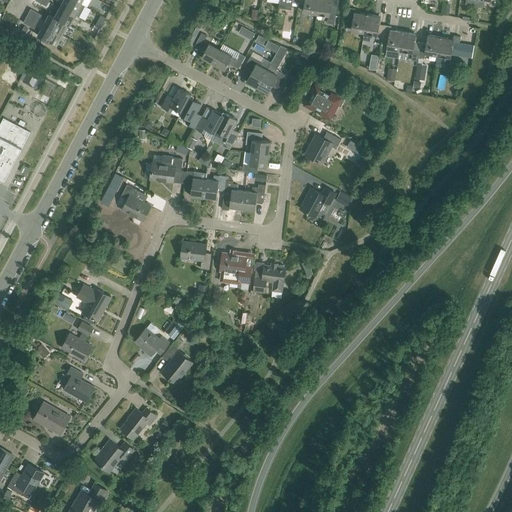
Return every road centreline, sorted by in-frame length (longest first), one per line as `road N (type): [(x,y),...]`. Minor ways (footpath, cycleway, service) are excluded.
road 1 (residential): [(0,424),(66,455),(132,378),(113,367),(111,355),(163,223),(277,232),(293,129),(133,41)]
road 2 (primary): [(511,165),(304,401),(270,456),(250,511)]
road 3 (primary): [(388,511),(511,241)]
road 4 (unclassified): [(0,293),(133,41)]
